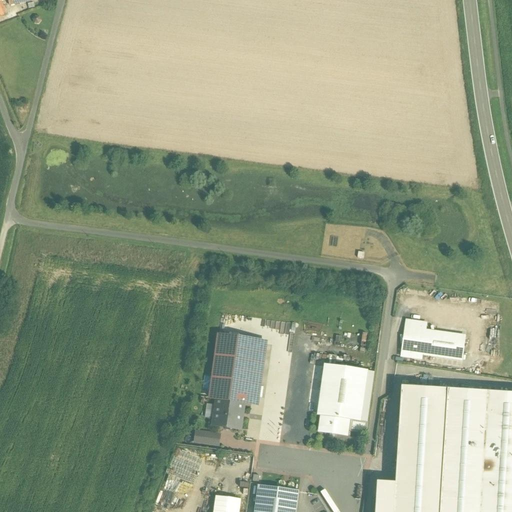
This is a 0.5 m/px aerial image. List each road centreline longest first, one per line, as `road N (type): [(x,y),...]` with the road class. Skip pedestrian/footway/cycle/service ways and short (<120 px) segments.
road 1 (secondary): [(469,0),(488,139),(511,236)]
road 2 (unclassified): [(21,152),(62,0)]
